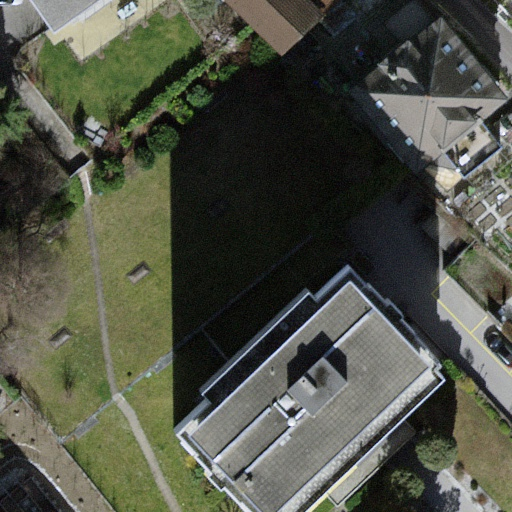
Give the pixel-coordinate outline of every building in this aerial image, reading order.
[(19,0),(51,43),(109,0),(19,0)] [(511,0),(491,0),(511,21),(511,0)] [(438,33),(350,105),(417,183),(505,109),(438,33)] [(346,271),(177,427),(256,511),(278,511),(435,367),(346,271)] [(0,511),(73,511),(25,450),(0,469),(0,511)]
